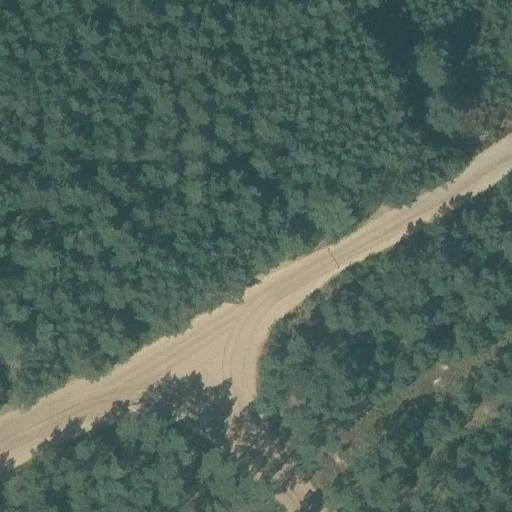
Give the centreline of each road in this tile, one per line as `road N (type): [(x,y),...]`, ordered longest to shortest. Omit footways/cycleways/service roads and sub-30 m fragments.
road 1 (track): [(511,155),(0,449)]
road 2 (track): [(307,511),(185,345)]
